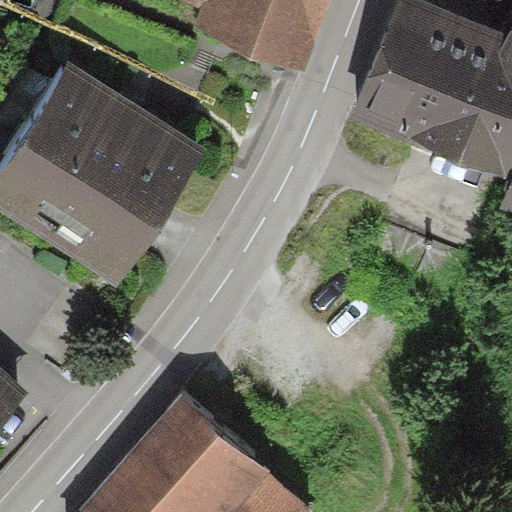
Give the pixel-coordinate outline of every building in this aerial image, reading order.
[(197,0),(193,7),(303,54),(319,0),(197,0)] [(511,5),(506,15),(471,0),(389,0),(350,97),(408,122),(411,115),(511,161),(500,185),(511,190),(511,5)] [(0,193),(117,268),(207,128),(175,107),(69,39),(0,146),(0,193)] [(0,406),(29,375),(0,348),(0,406)] [(271,451),(182,373),(60,511),(295,511),(312,493),(267,454),(271,451)]
